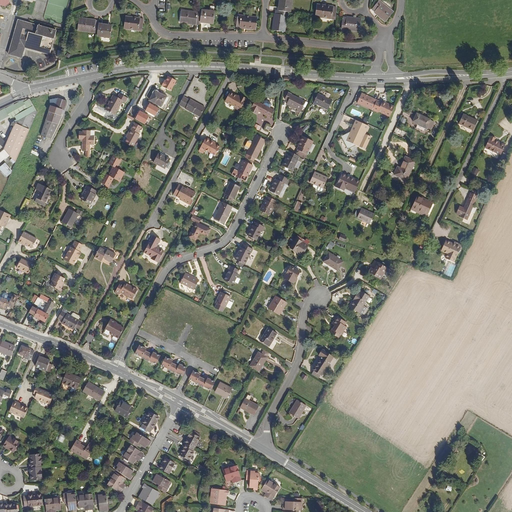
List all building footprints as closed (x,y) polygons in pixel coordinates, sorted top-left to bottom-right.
[(289,0),(278,0),(278,10),(285,11),(288,11),(289,0)] [(385,20),(392,11),(378,0),(371,8),(385,20)] [(334,18),(335,7),(316,4),(315,15),(334,18)] [(272,30),(282,31),(285,11),(278,10),(274,9),(272,30)] [(214,12),(200,10),(200,13),(199,21),(213,22),(214,12)] [(199,23),(199,21),(200,13),(180,11),(179,21),(199,23)] [(255,28),(256,17),(237,14),(236,25),(255,28)] [(141,30),(142,19),(124,17),(123,28),(141,30)] [(358,29),(360,19),(342,17),(341,27),(358,29)] [(79,18),(78,29),(96,32),(97,24),(97,21),(79,18)] [(49,53),(55,30),(17,19),(16,24),(17,25),(17,26),(17,27),(16,28),(15,28),(8,53),(21,57),(24,46),(49,53)] [(109,36),(110,26),(97,24),(96,32),(96,35),(109,36)] [(292,94),(293,93),(289,91),(286,98),(289,100),(288,103),(298,108),(297,109),(301,111),(306,101),(292,94)] [(362,91),(357,101),(372,108),(377,99),(377,98),(362,91)] [(327,109),(333,99),(319,92),(313,103),(317,105),(317,104),(327,109)] [(164,106),(167,99),(156,93),(150,102),(162,109),(164,106)] [(243,97),(242,99),(231,93),(226,102),(237,108),(236,109),(241,112),(247,99),(243,97)] [(19,116),(40,105),(29,95),(16,100),(16,99),(0,107),(0,114),(2,119),(13,114),(17,112),(19,116)] [(128,103),(131,99),(123,95),(121,99),(119,98),(115,104),(114,104),(109,112),(118,117),(126,102),(128,103)] [(52,97),(40,136),(54,140),(65,101),(52,97)] [(193,100),(192,101),(185,97),(181,105),(200,117),(205,108),(193,100)] [(384,102),(377,99),(372,108),(379,111),(380,110),(390,115),(395,105),(384,100),(384,102)] [(264,102),(263,105),(255,101),(249,111),(256,115),(258,112),(269,118),(273,111),(269,108),(271,106),(270,104),(266,102),(264,102)] [(33,125),(41,107),(40,105),(19,116),(15,118),(13,122),(16,124),(5,147),(11,154),(17,161),(28,137),(33,125)] [(427,124),(430,116),(417,110),(413,118),(427,124)] [(472,129),(476,120),(462,113),(457,122),(472,129)] [(366,131),(370,123),(357,117),(352,128),(352,129),(350,130),(349,130),(342,134),(349,147),(357,142),(366,147),(372,134),(366,131)] [(142,135),(146,128),(139,124),(135,131),(134,130),(132,135),(133,136),(128,144),(137,149),(142,140),(144,136),(142,135)] [(31,139),(36,127),(33,125),(28,137),(31,139)] [(394,133),(404,137),(406,132),(396,128),(394,133)] [(94,137),(94,132),(86,131),(86,133),(82,133),(82,141),(86,141),(85,152),(89,152),(93,152),(94,147),(98,147),(98,137),(94,137)] [(215,141),(215,140),(206,135),(199,148),(204,151),(206,148),(216,154),(221,145),(215,141)] [(493,138),(494,137),(490,135),(489,137),(488,136),(484,146),(499,153),(504,143),(493,138)] [(254,162),(265,141),(255,136),(244,157),(254,162)] [(307,154),(313,141),(304,137),(301,142),(300,141),(298,145),(299,146),(297,149),(298,149),(307,154)] [(0,159),(1,161),(11,154),(5,147),(0,151),(0,159)] [(305,158),(307,154),(298,149),(296,153),(305,158)] [(298,159),(299,156),(289,151),(287,154),(288,154),(285,161),(284,161),(282,165),(292,170),(294,166),(297,167),(299,167),(301,161),(298,159)] [(121,170),(126,161),(117,156),(112,165),(117,168),(112,176),(109,175),(104,184),(113,188),(117,180),(123,183),(128,174),(121,170)] [(168,172),(173,163),(162,157),(157,166),(168,172)] [(405,180),(413,162),(404,157),(398,168),(396,167),(393,175),(405,180)] [(244,181),(252,165),(242,161),(235,176),(244,181)] [(0,169),(6,177),(13,171),(5,162),(0,166),(0,169)] [(323,186),(328,175),(315,169),(310,180),(314,182),(313,183),(313,184),(315,185),(316,187),(320,189),(321,188),(323,186)] [(356,189),(361,179),(343,170),(337,184),(344,187),(346,185),(356,189)] [(286,182),(288,179),(278,174),(276,177),(273,184),(272,183),(269,190),(278,194),(284,181),(286,182)] [(231,202),(239,187),(230,182),(222,197),(231,202)] [(46,206),(55,190),(41,183),(39,189),(43,191),(37,201),(46,206)] [(187,186),(187,187),(182,185),(177,194),(180,196),(180,198),(190,203),(196,190),(187,186)] [(100,196),(102,192),(93,187),(88,194),(87,194),(84,200),(96,207),(101,197),(100,196)] [(476,195),(470,192),(465,201),(466,201),(463,208),(459,206),(456,212),(460,214),(459,216),(466,219),(473,205),(472,205),(477,196),(476,195)] [(267,214),(273,199),(264,195),(257,209),(267,214)] [(426,215),(432,204),(416,196),(410,208),(426,215)] [(297,211),(301,202),(297,200),(293,209),(297,211)] [(223,223),(231,207),(221,202),(213,219),(223,223)] [(368,223),(372,213),(357,206),(353,216),(368,223)] [(11,220),(14,214),(2,208),(0,212),(0,232),(4,225),(5,223),(6,224),(9,219),(11,220)] [(81,209),(79,212),(73,209),(65,222),(75,227),(82,214),(86,216),(88,213),(81,209)] [(198,224),(200,219),(192,215),(189,220),(195,223),(188,237),(194,240),(198,233),(206,236),(210,229),(198,224)] [(262,230),(263,227),(254,222),(253,225),(252,225),(246,235),(255,239),(261,230),(262,230)] [(34,247),(39,239),(26,231),(20,241),(27,245),(28,244),(34,247)] [(157,246),(161,238),(153,234),(144,251),(152,255),(154,256),(153,258),(158,261),(164,250),(157,246)] [(294,250),(301,254),(308,244),(307,243),(309,240),(305,237),(304,239),(301,237),(300,239),(295,236),(290,245),(295,248),(294,250)] [(82,251),(86,244),(77,239),(73,246),(72,245),(65,258),(76,264),(79,259),(80,256),(82,257),(84,252),(82,251)] [(455,255),(459,246),(445,240),(441,249),(455,255)] [(244,264),(252,249),(242,244),(235,259),(244,264)] [(111,249),(110,250),(104,247),(98,256),(106,259),(107,256),(109,257),(108,258),(115,262),(117,258),(121,260),(125,253),(121,251),(120,253),(111,249)] [(337,268),(343,260),(329,251),(323,260),(330,265),(331,264),(337,268)] [(30,275),(36,265),(32,262),(31,263),(28,262),(22,258),(17,267),(30,275)] [(379,278),(386,266),(378,261),(373,267),(371,266),(368,271),(379,278)] [(236,273),(238,270),(229,265),(227,269),(229,269),(224,280),(232,284),(237,274),(236,273)] [(293,281),(299,270),(289,265),(283,275),(293,281)] [(63,283),(66,277),(57,272),(53,278),(55,279),(52,284),(63,290),(64,288),(63,287),(65,284),(63,283)] [(193,289),(198,279),(184,272),(179,282),(193,289)] [(124,283),(123,284),(119,283),(115,291),(118,293),(119,291),(131,297),(136,289),(124,283)] [(363,303),(369,293),(360,287),(359,289),(358,289),(353,297),(354,298),(350,305),(361,311),(365,304),(363,303)] [(10,303),(13,305),(14,303),(18,296),(20,293),(16,291),(14,295),(11,293),(12,292),(11,289),(9,288),(7,289),(4,293),(3,293),(0,298),(0,301),(8,306),(10,303)] [(228,299),(229,294),(219,290),(214,301),(216,302),(214,307),(221,310),(223,306),(224,306),(225,305),(229,307),(232,301),(228,299)] [(279,312),(286,300),(275,294),(268,306),(279,312)] [(21,298),(18,296),(14,303),(21,306),(23,302),(20,300),(21,298)] [(48,320),(56,305),(50,302),(48,306),(42,303),(42,304),(41,303),(40,306),(40,307),(37,314),(48,320)] [(74,315),(67,311),(64,310),(60,317),(65,320),(64,322),(76,328),(77,327),(82,330),(86,321),(81,319),(83,316),(82,315),(77,312),(75,312),(74,315)] [(343,323),(345,320),(337,315),(335,318),(337,319),(330,331),(339,336),(346,325),(343,323)] [(115,322),(116,321),(109,318),(104,328),(110,331),(109,332),(117,337),(123,326),(115,322)] [(274,335),(277,331),(268,325),(259,339),(269,344),(272,339),(270,338),(272,334),(274,335)] [(0,350),(12,355),(16,345),(3,340),(0,348),(0,350)] [(150,357),(157,361),(161,353),(154,349),(153,351),(147,348),(148,346),(140,342),(136,350),(143,354),(143,355),(149,358),(150,357)] [(33,358),(36,350),(24,345),(20,352),(27,355),(26,357),(30,359),(31,357),(33,358)] [(321,373),(333,354),(322,347),(319,352),(322,354),(313,368),(314,368),(321,372),(321,373)] [(258,369),(267,355),(257,350),(249,363),(258,369)] [(70,359),(71,357),(65,354),(61,363),(67,366),(70,359)] [(176,370),(183,374),(187,365),(180,361),(179,363),(173,360),(174,358),(166,354),(162,362),(169,366),(169,367),(175,371),(176,370)] [(51,363),(52,360),(42,355),(38,365),(52,371),(55,365),(51,363)] [(200,375),(201,373),(194,369),(189,377),(196,381),(196,382),(203,385),(203,384),(210,388),(211,387),(214,380),(207,376),(206,378),(200,375)] [(79,389),(83,379),(69,373),(64,383),(79,389)] [(228,397),(233,387),(218,380),(214,390),(228,397)] [(53,399),(57,389),(39,381),(36,387),(39,388),(38,392),(53,399)] [(102,401),(107,391),(90,381),(85,391),(102,401)] [(8,389),(7,391),(0,388),(0,400),(1,401),(5,393),(11,396),(13,391),(8,389)] [(253,412),(258,403),(243,396),(239,405),(253,412)] [(298,415),(306,403),(297,397),(289,410),(298,415)] [(18,401),(19,400),(15,398),(10,408),(25,415),(29,406),(21,402),(18,401)] [(128,417),(134,407),(121,401),(116,411),(128,417)] [(153,429),(159,418),(152,414),(145,426),(152,431),(153,429)] [(60,433),(57,440),(62,443),(66,436),(60,433)] [(188,443),(187,442),(185,446),(194,450),(196,447),(197,447),(201,440),(192,435),(188,443)] [(149,448),(152,444),(140,436),(138,438),(136,437),(134,441),(135,442),(133,445),(136,447),(138,444),(140,445),(146,449),(148,446),(149,448)] [(15,452),(20,445),(10,437),(4,446),(7,449),(8,448),(15,452)] [(82,444),(83,442),(78,440),(72,449),(89,459),(96,447),(90,444),(88,447),(82,444)] [(190,455),(191,456),(194,450),(185,446),(184,448),(182,451),(181,451),(179,455),(187,460),(190,455)] [(140,462),(144,457),(132,448),(128,453),(123,460),(133,466),(136,462),(137,460),(140,462)] [(29,465),(30,468),(41,467),(41,463),(42,463),(41,455),(31,456),(31,464),(29,465)] [(126,469),(129,466),(125,463),(123,467),(121,465),(119,468),(121,469),(118,473),(130,482),(133,478),(131,477),(133,474),(128,470),(126,469)] [(171,476),(175,469),(166,464),(164,467),(162,471),(161,470),(159,473),(168,479),(170,475),(171,476)] [(236,483),(242,481),(237,466),(232,468),(224,470),(227,481),(232,479),(235,479),(236,483)] [(32,480),(41,479),(41,467),(30,468),(30,473),(31,472),(32,476),(32,480)] [(107,485),(119,494),(123,489),(123,488),(120,486),(122,484),(125,480),(116,473),(111,480),(107,485)] [(168,485),(169,482),(156,474),(155,477),(154,478),(156,479),(154,482),(160,485),(162,487),(160,490),(164,492),(166,489),(167,490),(169,486),(168,485)] [(254,477),(254,475),(251,474),(251,476),(247,476),(247,480),(250,480),(250,482),(249,489),(253,489),(253,491),(257,492),(259,477),(254,477)] [(279,489),(274,486),(268,481),(261,491),(266,494),(267,495),(265,498),(270,502),(279,489)] [(156,493),(157,491),(146,484),(144,487),(146,488),(149,490),(148,492),(146,492),(144,495),(143,494),(140,497),(154,505),(159,495),(156,493)] [(229,496),(229,493),(216,491),(216,493),(212,493),(210,504),(225,506),(225,501),(224,501),(225,498),(222,498),(223,496),(226,496),(229,496)] [(75,497),(72,498),(71,495),(66,496),(66,498),(63,499),(63,502),(67,501),(67,504),(68,510),(71,510),(71,511),(72,511),(76,511),(75,497)] [(87,511),(93,510),(92,495),(86,496),(78,496),(80,508),(84,507),(86,507),(87,511)] [(26,508),(43,506),(42,497),(25,499),(26,508)] [(107,511),(106,499),(102,500),(102,497),(98,498),(98,500),(95,500),(95,504),(99,503),(99,506),(99,511),(107,511)] [(55,510),(60,510),(59,499),(51,499),(45,500),(46,511),(52,511),(52,510),(55,510)] [(299,507),(301,508),(302,504),(299,504),(300,499),(295,499),(295,503),(293,503),(287,503),(287,506),(284,506),(284,511),(299,511),(299,507)] [(153,511),(154,510),(141,502),(139,506),(138,507),(142,510),(140,511),(153,511)] [(7,505),(7,503),(3,504),(4,511),(15,511),(15,504),(7,505)]
